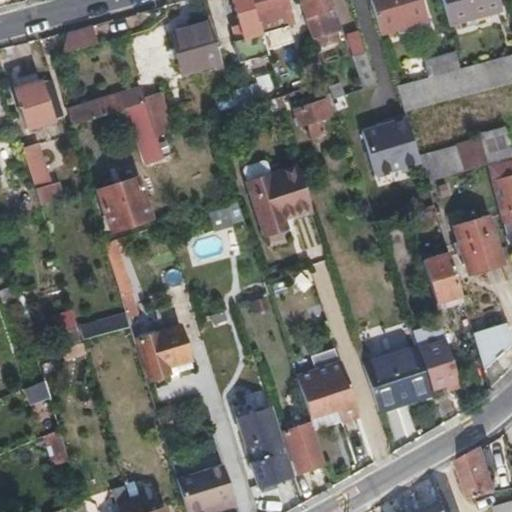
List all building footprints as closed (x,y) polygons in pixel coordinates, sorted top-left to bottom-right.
[(242,62),(269,53),(264,37),(281,33),(277,21),(284,19),(286,23),(293,20),(286,0),(252,0),(261,30),(255,31),(245,0),(233,0),(244,36),(234,39),(242,62)] [(301,0),(314,40),(335,34),(339,32),(328,0),(301,0)] [(421,0),(367,0),(378,34),(427,18),(421,0)] [(496,0),(439,0),(446,25),(499,10),(496,0)] [(207,8),(218,40),(232,34),(222,3),(207,8)] [(209,23),(171,34),(181,66),(212,57),(215,64),(221,61),(209,23)] [(69,32),(65,50),(96,41),(93,26),(69,32)] [(358,33),(346,37),(351,56),(364,52),(358,33)] [(312,41),(315,49),(337,42),(335,34),(314,40),(312,41)] [(394,85),(458,67),(451,41),(386,59),(394,85)] [(351,56),(361,89),(374,85),(364,52),(351,56)] [(511,52),(458,67),(394,85),(402,110),(511,81),(511,52)] [(279,83),(282,95),(327,83),(316,54),(306,58),(312,76),(291,83),(282,54),(271,58),(279,83)] [(53,78),(41,81),(51,118),(63,114),(53,78)] [(51,118),(41,81),(16,88),(27,125),(51,118)] [(67,104),(72,122),(124,105),(143,98),(142,95),(137,82),(67,104)] [(240,107),(277,96),(282,95),(279,83),(236,95),(240,107)] [(326,93),(330,91),(328,86),(327,83),(282,95),(277,96),(282,112),(297,109),(302,126),(309,124),(314,139),(328,136),(323,120),(333,117),(326,93)] [(330,91),(332,99),(342,96),(338,84),(328,86),(330,91)] [(143,98),(153,131),(164,128),(162,123),(166,121),(157,91),(142,95),(143,98)] [(143,98),(124,105),(136,140),(139,139),(144,155),(159,150),(153,131),(143,98)] [(477,139),(417,155),(424,181),(484,164),(510,157),(502,126),(475,133),(477,139)] [(20,147),(37,202),(56,196),(51,180),(46,182),(34,143),(20,147)] [(511,156),(510,157),(511,162),(485,169),(502,233),(505,232),(507,240),(511,238),(511,156)] [(284,214),(294,210),(312,204),(298,162),(271,171),(268,160),(262,157),(247,162),(245,170),(263,225),(285,218),(284,214)] [(136,175),(97,188),(108,226),(148,214),(136,175)] [(212,229),(242,222),(237,204),(208,210),(212,229)] [(297,217),(314,210),(312,204),(294,210),(297,217)] [(499,261),(484,214),(452,224),(466,270),(499,261)] [(285,218),(263,225),(265,230),(286,223),(285,218)] [(113,236),(102,239),(122,307),(134,303),(113,236)] [(459,293),(445,251),(419,259),(433,301),(459,293)] [(128,324),(131,335),(135,333),(148,373),(167,368),(166,363),(187,357),(177,321),(163,325),(156,304),(124,313),(128,324)] [(86,334),(112,331),(110,320),(85,323),(86,334)] [(471,332),(481,368),(511,337),(511,335),(505,320),(471,332)] [(459,382),(440,322),(411,331),(415,345),(430,387),(444,383),(446,387),(459,382)] [(70,325),(51,332),(54,341),(74,334),(70,325)] [(62,366),(85,358),(80,343),(56,350),(62,366)] [(313,367),(337,359),(332,345),(308,352),(313,367)] [(430,387),(415,345),(363,362),(379,410),(432,393),(430,387)] [(341,420),(359,414),(341,358),(337,359),(313,367),(296,373),(309,417),(337,407),(341,420)] [(27,404),(44,397),(39,378),(21,386),(27,404)] [(287,469),(266,403),(233,414),(255,480),(287,469)] [(313,429),(341,420),(337,407),(309,417),(313,429)] [(155,416),(159,427),(169,423),(166,414),(155,416)] [(322,457),(313,429),(309,417),(284,425),(297,465),(322,457)] [(47,462),(63,456),(54,426),(37,433),(47,462)] [(481,448),(455,462),(467,498),(495,494),(481,448)] [(220,463),(174,477),(184,511),(185,511),(200,508),(231,497),(220,463)] [(127,494),(129,501),(139,497),(137,491),(127,494)] [(162,511),(161,505),(143,511),(139,497),(129,501),(132,511),(162,511)] [(231,497),(200,508),(201,511),(207,511),(233,504),(231,497)] [(81,511),(77,498),(43,511),(81,511)] [(494,511),(511,511),(511,500),(493,506),(494,511)]
